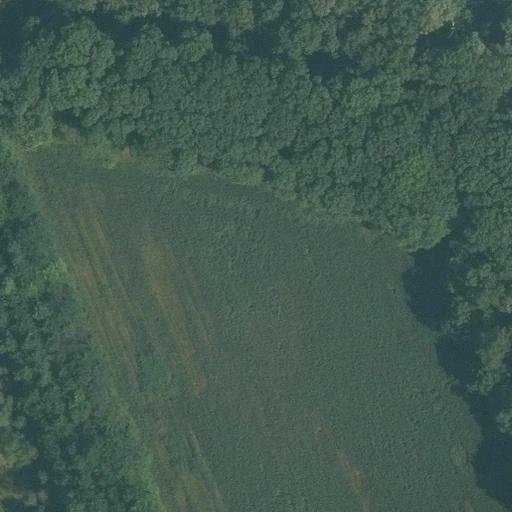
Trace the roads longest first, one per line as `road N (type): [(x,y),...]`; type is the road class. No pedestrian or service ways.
road 1 (unknown): [(511,162),(244,87),(0,51)]
road 2 (track): [(405,146),(242,107),(0,69)]
road 3 (track): [(112,511),(0,236)]
